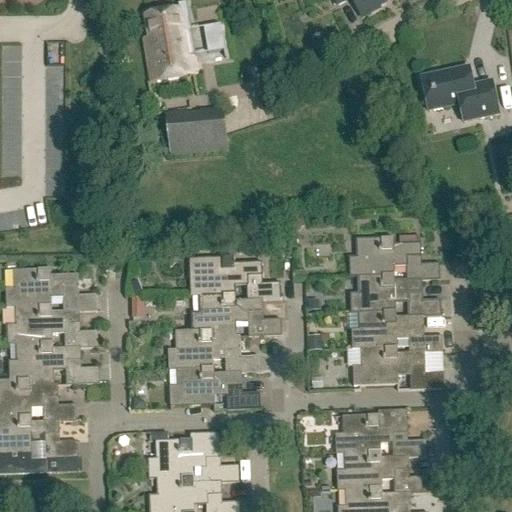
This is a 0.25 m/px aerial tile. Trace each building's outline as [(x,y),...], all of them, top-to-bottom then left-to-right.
[(391,0),(333,0),(338,8),(352,0),(362,19),(380,10),(378,7),(391,0)] [(184,34),(180,11),(146,17),(149,40),(145,40),(152,85),(197,77),(189,33),(184,34)] [(475,92),(470,69),(449,74),(449,77),(422,83),(429,114),(460,107),(464,125),(500,117),(492,84),(491,84),(492,88),(475,92)] [(171,158),(229,153),(224,109),(165,115),(171,158)] [(482,156),(502,157),(503,135),(482,134),(482,156)] [(423,282),(423,283),(441,283),(440,266),(416,267),(416,258),(422,258),(421,245),(420,245),(420,239),(401,239),(401,246),(394,246),(394,240),(356,242),(357,260),(350,260),(350,280),(358,279),(395,278),(395,269),(406,268),(407,282),(408,282),(408,283),(423,282)] [(263,302),(281,302),(280,285),(256,286),(255,277),(262,277),(262,265),(234,266),(234,259),(198,261),(198,279),(190,279),(191,299),(199,298),(199,297),(235,296),(235,288),(247,288),(247,301),(248,302),(263,302)] [(79,314),(79,315),(97,314),(96,297),(72,298),(71,290),(78,290),(78,277),(50,278),(50,271),(13,272),(14,291),(6,291),(7,311),(15,311),(15,310),(51,309),(51,300),(63,300),(64,314),(79,314)] [(408,282),(407,282),(395,282),(395,278),(358,279),(358,296),(351,296),(352,316),(359,316),(359,315),(396,314),(396,305),(408,305),(408,319),(409,318),(409,319),(424,319),(442,319),(441,302),(418,303),(417,295),(423,294),(423,283),(423,282),(408,283),(408,282)] [(247,301),(236,302),(235,296),(199,297),(199,298),(199,315),(191,315),(191,333),(191,335),(212,334),(212,340),(237,340),(237,339),(236,325),(248,325),(249,339),(282,338),(281,321),(257,322),(257,314),(264,314),(263,302),(248,302),(247,301)] [(132,319),(141,319),(141,312),(144,310),(145,300),(133,300),(132,319)] [(64,314),(52,314),(51,309),(15,310),(15,311),(15,327),(7,328),(8,348),(16,348),(16,347),(53,345),(53,336),(65,336),(65,350),(65,351),(81,350),(81,351),(98,350),(98,334),(73,334),(73,326),(79,326),(79,315),(79,314),(64,314)] [(409,318),(408,319),(396,319),(396,314),(359,315),(359,316),(359,332),(352,333),(353,352),(360,352),(360,351),(397,350),(397,342),(409,341),(410,355),(410,356),(425,355),(444,355),(443,339),(419,339),(418,331),(425,331),(424,319),(409,319),(409,318)] [(169,353),(169,373),(177,373),(177,372),(214,371),(213,362),(226,361),(226,375),(226,376),(242,375),(242,376),(260,375),(259,359),(235,360),(234,351),(241,351),(240,338),(237,339),(237,340),(212,340),(212,334),(191,335),(191,333),(176,334),(176,353),(169,353)] [(65,351),(65,350),(53,350),(53,345),(16,347),(16,348),(16,364),(9,364),(9,383),(9,384),(29,383),(30,390),(54,389),(54,388),(54,374),(66,374),(66,388),(99,387),(99,370),(75,371),(74,363),(81,362),(81,351),(81,350),(65,351)] [(410,355),(398,355),(397,350),(360,351),(360,352),(361,368),(353,369),(354,388),(399,387),(398,377),(411,377),(412,393),(445,391),(444,375),(426,375),(425,367),(426,367),(425,355),(410,356),(410,355)] [(226,375),(214,376),(214,371),(177,372),(177,373),(177,389),(170,390),(171,409),(215,408),(215,398),(227,398),(227,414),(261,412),(260,395),(236,396),(236,387),(242,387),(242,376),(242,375),(226,376),(226,375)] [(58,388),(54,388),(54,389),(30,390),(29,383),(9,384),(9,383),(0,383),(0,419),(31,419),(31,410),(43,410),(44,424),(44,425),(59,425),(77,424),(76,407),(52,408),(51,400),(58,400),(58,388)] [(335,437),(336,456),(344,456),(344,455),(381,454),(381,446),(392,445),(393,459),(394,459),(394,460),(409,459),(409,460),(427,459),(427,442),(403,443),(402,435),(408,435),(407,412),(378,413),(378,417),(343,418),(344,437),(335,437)] [(44,425),(44,424),(31,425),(31,419),(0,419),(0,477),(46,476),(46,462),(78,460),(77,444),(53,444),(53,436),(60,436),(59,425),(44,425)] [(157,481),(194,480),(194,485),(206,485),(221,485),(239,485),(239,468),(214,469),(214,461),(221,461),(220,448),(220,436),(190,437),(191,443),(156,444),(156,462),(148,463),(149,482),(157,482),(157,481)] [(394,459),(393,459),(381,459),(381,454),(344,455),(344,456),(345,473),(337,473),(338,493),(346,493),(346,492),(382,491),(382,482),(393,482),(394,496),(395,496),(396,496),(411,495),(411,496),(428,495),(428,479),(404,480),(404,472),(410,471),(409,460),(409,459),(394,460),(394,459)] [(222,497),(221,485),(206,485),(194,485),(194,480),(157,481),(157,482),(157,499),(150,499),(150,511),(194,511),(195,507),(207,507),(206,511),(240,511),(240,505),(216,505),(216,497),(222,497)] [(395,496),(394,496),(382,496),(382,491),(346,492),(346,493),(346,509),(338,509),(338,511),(405,511),(405,508),(411,507),(411,496),(411,495),(396,496),(395,496)]
